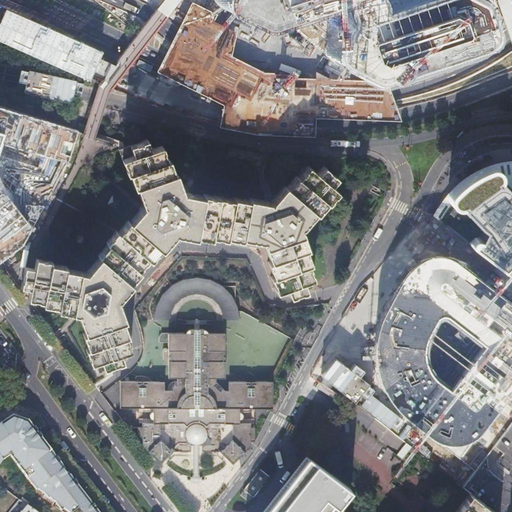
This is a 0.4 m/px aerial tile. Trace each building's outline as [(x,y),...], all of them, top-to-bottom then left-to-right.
[(210,0),(213,3),(244,19),(252,19),(272,16),(324,53),(323,56),(354,74),(360,76),(367,77),(480,40),(485,36),(488,33),(486,23),(479,0),(210,0)] [(0,258),(11,251),(23,243),(26,237),(29,232),(68,160),(68,159),(68,158),(77,130),(68,127),(57,124),(0,105),(0,258)] [(323,165),(317,172),(307,164),(297,176),(296,174),(286,186),(284,184),(274,196),(270,201),(264,200),(248,197),(248,199),(233,196),(232,198),(202,193),(202,195),(187,192),(182,191),(180,186),(175,171),(173,172),(168,157),(166,158),(161,144),(150,148),(146,138),(125,145),(122,146),(121,147),(118,146),(118,148),(126,173),(128,172),(133,186),(136,185),(142,205),(139,209),(136,212),(129,220),(127,219),(117,230),(116,229),(105,241),(107,242),(97,254),(99,255),(85,271),(65,267),(66,265),(62,264),(51,262),(51,260),(36,257),(34,267),(24,265),(21,284),(20,286),(30,288),(28,298),(42,301),(42,303),(57,306),(56,308),(77,312),(79,318),(84,332),(82,332),(87,347),(85,347),(90,362),(100,359),(103,368),(123,361),(120,352),(130,349),(125,334),(127,334),(122,319),(124,318),(117,298),(131,282),(129,281),(139,269),(138,268),(147,257),(148,258),(158,247),(160,248),(174,232),(195,236),(195,234),(210,237),(211,235),(226,238),(226,236),(241,238),(241,236),(262,240),(269,260),(267,261),(272,275),(270,276),(275,291),(286,287),(289,296),(306,290),(303,281),(313,278),(308,263),(310,263),(305,248),(307,248),(300,227),(314,211),(315,212),(325,201),(327,202),(337,190),(330,184),(337,177),(323,165)] [(511,161),(509,162),(499,163),(490,166),(473,173),(457,184),(453,188),(443,198),(432,215),(452,230),(511,276),(511,161)] [(511,302),(452,255),(436,251),(418,256),(404,269),(380,317),(373,340),(373,367),(382,387),(397,410),(459,458),(471,442),(486,453),(511,419),(511,302)] [(151,314),(150,319),(168,320),(168,314),(170,310),(172,305),(175,301),(179,297),(182,295),(187,293),(192,291),(198,291),(202,291),(207,293),(211,295),(215,298),(219,301),(222,306),(224,310),(225,315),(225,320),(243,320),(242,312),(241,307),(240,304),(237,298),(235,294),(232,290),(227,285),(223,282),(220,280),(216,278),(210,276),(205,274),(197,274),(193,274),(189,274),(181,276),(174,279),(167,284),(163,288),(161,290),(158,294),(156,298),(153,303),(152,309),(151,311),(151,314)] [(172,451),(178,451),(179,445),(190,445),(194,445),(200,445),(203,445),(215,445),(215,451),(221,451),(227,457),(229,455),(231,454),(232,453),(234,453),(235,453),(236,454),(240,457),(251,446),(251,445),(251,440),(255,440),(255,438),(256,427),(251,427),(251,423),(255,423),(255,419),(240,419),(240,412),(255,412),(255,408),(273,408),(273,382),(228,381),(228,391),(224,392),(222,389),(220,391),(215,386),(217,384),(215,382),(215,378),(224,378),(225,334),(207,334),(207,333),(205,331),(204,330),(202,330),(199,330),(198,329),(197,329),(196,328),(195,328),(194,329),(193,330),(190,330),(188,331),(186,332),(185,334),(168,334),(168,347),(165,347),(165,350),(162,350),(162,353),(163,358),(165,363),(169,366),(168,378),(178,378),(178,385),(176,385),(174,386),(173,387),(172,389),(171,392),(164,392),(164,382),(152,382),(150,380),(148,378),(145,377),(142,376),(136,376),(136,378),(133,378),(133,382),(120,382),(120,407),(138,408),(138,411),(153,412),(153,419),(138,419),(138,422),(142,423),(142,427),(137,427),(137,441),(141,441),(142,445),(154,457),(155,456),(156,454),(158,453),(160,453),(162,453),(164,454),(166,457),(172,451)] [(72,375),(76,373),(71,366),(67,369),(72,375)] [(96,511),(87,499),(70,477),(50,450),(29,423),(10,417),(0,424),(0,423),(0,466),(15,457),(32,479),(36,476),(63,511),(96,511)] [(511,511),(511,419),(486,453),(462,486),(470,492),(494,511),(511,511)] [(53,427),(50,430),(54,437),(58,434),(53,427)] [(349,511),(340,504),(352,488),(319,464),(307,455),(298,467),(263,511),(349,511)] [(269,476),(259,469),(243,490),(253,498),(269,476)] [(494,511),(470,492),(454,511),(494,511)] [(35,511),(18,499),(16,502),(17,503),(10,511),(35,511)]
